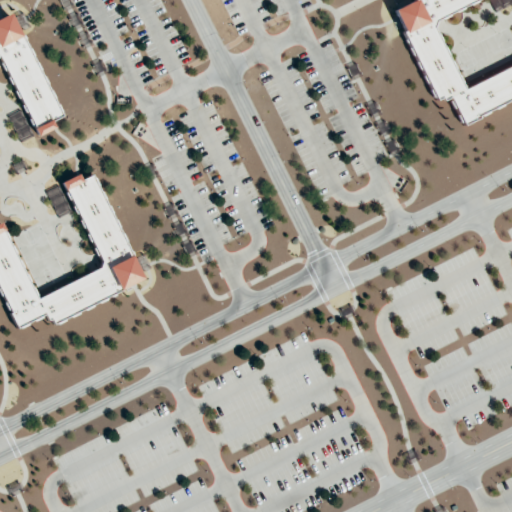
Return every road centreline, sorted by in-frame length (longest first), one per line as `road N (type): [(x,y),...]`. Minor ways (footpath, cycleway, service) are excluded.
road 1 (tertiary): [(0,454),(511,194),(469,189),(0,427)]
road 2 (residential): [(337,283),(196,0)]
road 3 (residential): [(372,511),(511,440)]
